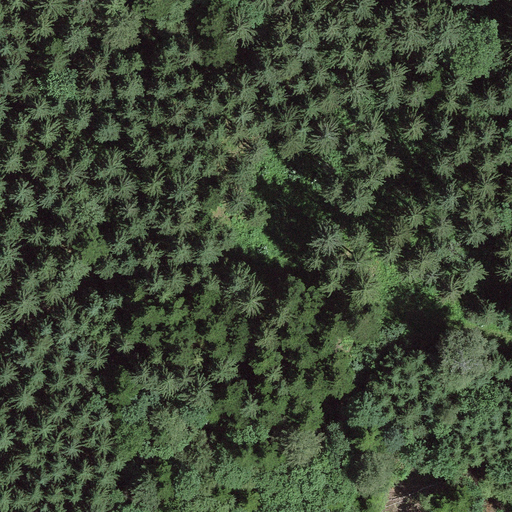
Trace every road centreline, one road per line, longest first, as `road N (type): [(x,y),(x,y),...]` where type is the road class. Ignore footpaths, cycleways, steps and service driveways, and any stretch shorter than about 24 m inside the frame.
road 1 (track): [(511,330),(446,301),(232,254),(14,313)]
road 2 (track): [(14,313),(99,0)]
